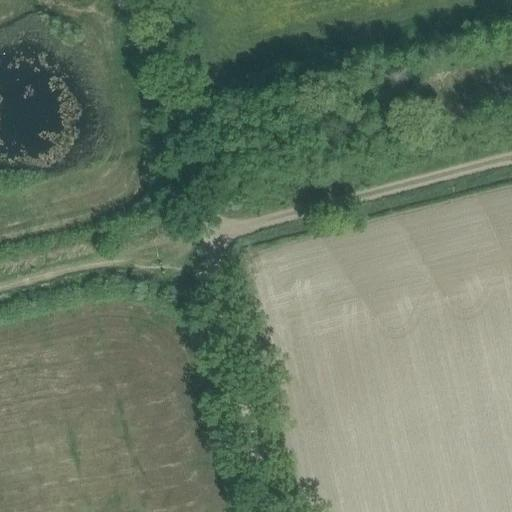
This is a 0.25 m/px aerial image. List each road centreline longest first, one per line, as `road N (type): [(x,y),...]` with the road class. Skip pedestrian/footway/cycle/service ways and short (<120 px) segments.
road 1 (track): [(511,161),(207,233)]
road 2 (track): [(207,233),(274,511)]
road 3 (track): [(165,0),(207,233)]
road 4 (track): [(0,288),(207,233)]
